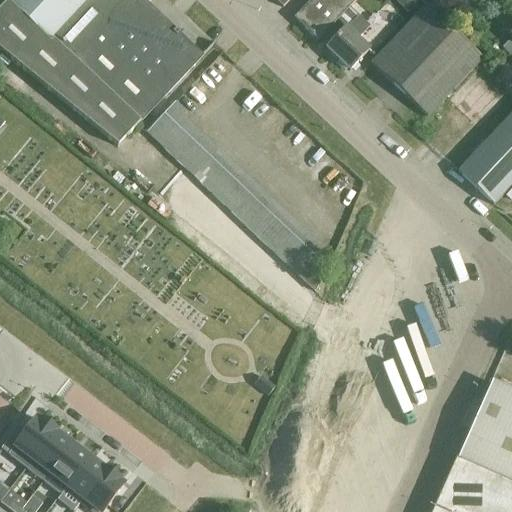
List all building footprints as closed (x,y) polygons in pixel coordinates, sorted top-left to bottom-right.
[(139,0),(11,0),(7,5),(0,12),(0,53),(118,149),(214,46),(213,45),(199,59),(177,38),(180,35),(176,32),(174,33),(139,0)] [(272,0),(283,10),(291,0),(272,0)] [(337,22),(345,29),(357,16),(350,9),(358,0),(314,0),(295,21),(318,43),(337,22)] [(427,7),(384,52),(371,66),(427,120),(483,61),(427,7)] [(350,73),(363,59),(370,51),(358,40),(369,28),(357,16),(345,29),(346,31),(326,51),(350,73)] [(511,33),(511,34),(511,33),(511,36),(501,48),(511,57),(511,33)] [(251,108),(265,99),(259,89),(245,98),(251,108)] [(318,292),(323,269),(332,259),(182,118),(185,114),(176,105),(148,135),(318,292)] [(511,117),(472,160),(458,175),(493,207),(511,187),(511,117)] [(254,388),(267,399),(275,390),(261,378),(254,388)] [(511,511),(511,394),(492,385),(435,511),(511,511)] [(37,421),(8,458),(26,471),(55,433),(42,424),(42,425),(37,421)] [(55,433),(26,471),(43,484),(72,448),(55,435),(56,434),(55,433)] [(72,448),(43,484),(60,497),(66,490),(89,461),(72,448)] [(89,461),(66,490),(82,503),(106,473),(106,472),(105,473),(89,461)] [(82,503),(80,506),(87,511),(104,511),(123,487),(118,483),(119,482),(106,473),(82,503)]
